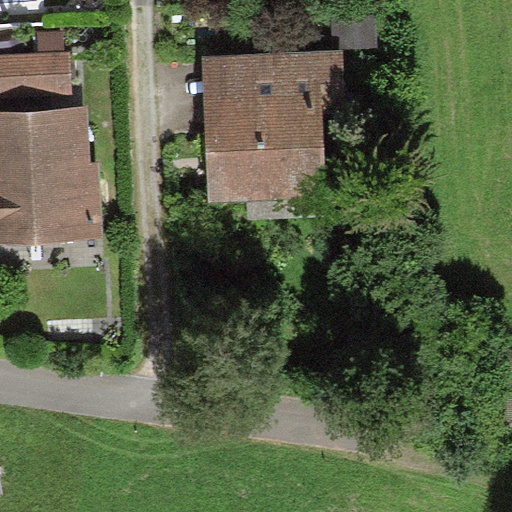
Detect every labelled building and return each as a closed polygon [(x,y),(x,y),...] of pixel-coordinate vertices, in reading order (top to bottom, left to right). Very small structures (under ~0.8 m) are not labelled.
[(332,19),(333,51),(378,49),(377,17),(332,19)] [(0,57),(0,112),(74,109),(71,53),(65,53),(64,33),(38,34),(39,55),(0,57)] [(343,54),(204,60),(208,160),(210,207),(247,205),(248,223),(324,220),(324,203),(328,203),(324,117),(346,116),(343,54)] [(0,112),(0,245),(103,241),(100,165),(90,166),(87,108),(74,109),(0,112)] [(511,352),(502,353),(506,430),(511,429),(511,352)]
